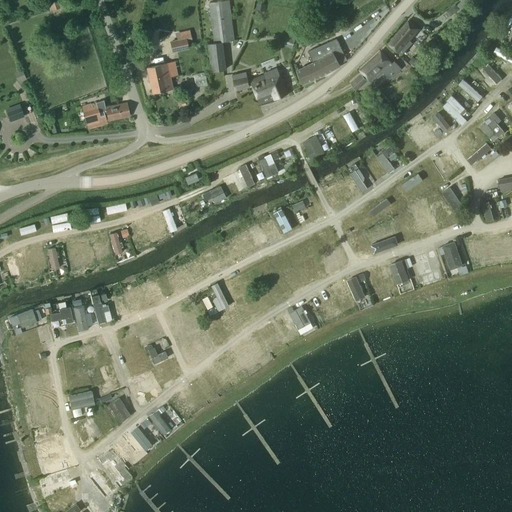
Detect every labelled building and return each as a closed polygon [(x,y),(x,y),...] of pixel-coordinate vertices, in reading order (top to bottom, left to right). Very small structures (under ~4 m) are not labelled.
[(229,0),(210,2),(215,43),(235,41),(229,0)] [(474,0),(462,0),(457,5),(466,14),(474,5),(472,3),(474,0)] [(57,2),(48,5),(50,11),(59,8),(57,2)] [(413,43),(409,40),(419,29),(409,21),(388,44),(402,56),(413,43)] [(192,40),(190,30),(175,33),(177,40),(170,41),(172,53),(189,49),(187,41),(192,40)] [(336,39),(308,51),(313,63),(309,64),(297,71),(303,84),(323,74),(323,75),(340,66),(339,64),(347,60),(336,39)] [(511,53),(497,47),(494,54),(511,61),(511,53)] [(392,64),(381,51),(360,70),(362,73),(350,83),(360,93),(361,93),(368,102),(372,98),(365,89),(383,73),(389,80),(402,69),(395,61),(392,64)] [(423,65),(413,57),(410,62),(419,69),(423,65)] [(146,67),(152,92),(172,88),(166,62),(146,67)] [(488,63),(475,75),(481,81),(485,77),(495,87),(503,78),(488,63)] [(251,81),(252,84),(259,104),(274,98),(275,100),(287,95),(277,69),(264,74),(265,75),(251,81)] [(22,71),(15,74),(19,83),(26,80),(22,71)] [(196,87),(208,84),(205,72),(194,75),(196,87)] [(232,76),(236,90),(249,87),(246,73),(232,76)] [(479,102),(484,97),(465,79),(460,84),(479,102)] [(105,108),(103,101),(95,103),(95,102),(80,107),(82,112),(83,112),(86,121),(85,121),(87,130),(107,124),(106,120),(128,116),(126,103),(105,108)] [(24,117),(19,104),(5,109),(10,123),(24,117)] [(353,132),(366,125),(357,108),(344,114),(353,132)] [(445,132),(452,126),(440,111),(433,117),(445,132)] [(480,124),(493,142),(506,132),(500,124),(503,121),(496,112),(480,124)] [(472,130),(460,140),(465,145),(477,135),(472,130)] [(487,142),(468,159),(473,165),(493,147),(487,142)] [(392,144),(377,156),(390,173),(396,168),(391,161),(399,154),(392,144)] [(272,153),(275,160),(280,157),(277,151),(272,153)] [(449,173),(459,167),(448,151),(443,154),(445,157),(440,160),(449,173)] [(369,154),(372,162),(378,160),(376,153),(369,154)] [(506,154),(488,165),(492,170),(509,160),(506,154)] [(364,163),(376,181),(382,177),(369,159),(364,163)] [(369,188),(364,180),(367,178),(357,162),(348,168),(362,193),(369,188)] [(247,164),(239,167),(249,187),(257,184),(247,164)] [(223,176),(232,196),(243,191),(233,171),(223,176)] [(198,180),(195,173),(185,178),(187,184),(198,180)] [(511,177),(498,180),(501,192),(511,189),(511,177)] [(338,184),(325,190),(332,206),(352,196),(347,186),(341,189),(338,184)] [(455,212),(468,205),(456,184),(443,191),(455,212)] [(205,202),(212,199),(214,203),(227,198),(222,186),(202,193),(205,202)] [(438,223),(452,216),(443,196),(429,202),(438,223)] [(507,197),(500,198),(505,216),(511,214),(507,197)] [(292,205),(295,211),(305,207),(303,201),(292,205)] [(487,222),(495,220),(490,201),(482,203),(487,222)] [(354,215),(358,221),(378,209),(374,203),(354,215)] [(171,208),(164,210),(170,232),(177,230),(171,208)] [(302,216),(306,225),(327,216),(323,208),(302,216)] [(412,211),(423,236),(430,233),(419,208),(412,211)] [(283,211),(276,215),(284,229),(290,225),(283,211)] [(256,221),(267,243),(274,240),(267,225),(274,222),(271,214),(256,221)] [(141,231),(146,229),(151,241),(160,237),(151,215),(137,221),(141,231)] [(161,215),(156,217),(161,226),(165,224),(161,215)] [(221,234),(230,232),(229,229),(233,228),(231,222),(219,225),(221,234)] [(135,224),(128,227),(134,245),(141,242),(135,224)] [(248,224),(241,228),(252,251),(260,248),(248,224)] [(315,236),(318,242),(333,234),(330,228),(315,236)] [(126,229),(120,231),(122,237),(129,235),(126,229)] [(359,258),(365,256),(358,238),(365,235),(363,229),(350,233),(359,258)] [(115,255),(124,252),(117,232),(109,234),(115,255)] [(238,234),(225,238),(233,259),(246,254),(238,234)] [(504,234),(496,235),(499,255),(507,254),(504,234)] [(100,235),(93,237),(99,260),(107,258),(100,235)] [(395,235),(371,245),(375,254),(399,244),(395,235)] [(472,236),(462,239),(467,260),(477,257),(472,236)] [(86,238),(78,240),(84,263),(92,261),(86,238)] [(480,240),(487,267),(495,265),(487,238),(480,240)] [(292,257),(312,247),(309,240),(289,250),(292,257)] [(441,255),(447,253),(451,270),(464,266),(459,242),(439,246),(441,255)] [(71,243),(64,244),(69,263),(76,261),(71,243)] [(331,257),(342,250),(339,244),(320,255),(331,273),(338,269),(331,257)] [(47,249),(52,270),(61,268),(56,247),(47,249)] [(28,273),(34,272),(32,260),(38,258),(37,250),(24,253),(28,273)] [(428,252),(432,263),(439,260),(435,250),(428,252)] [(420,279),(433,276),(427,253),(414,256),(420,279)] [(5,258),(14,278),(21,275),(13,255),(5,258)] [(478,257),(469,260),(472,267),(481,264),(478,257)] [(409,258),(404,260),(407,268),(412,266),(409,258)] [(190,261),(182,265),(192,284),(199,280),(196,274),(203,271),(198,261),(191,264),(190,261)] [(304,267),(311,282),(319,279),(311,263),(304,267)] [(380,267),(368,271),(379,304),(392,299),(380,267)] [(293,277),(299,274),(297,268),(291,271),(293,277)] [(285,276),(294,293),(300,290),(291,273),(285,276)] [(178,291),(184,287),(176,274),(170,278),(178,291)] [(347,280),(357,302),(367,297),(357,275),(347,280)] [(210,315),(229,305),(218,282),(211,286),(217,297),(211,300),(209,295),(202,298),(210,315)] [(275,303),(282,300),(273,283),(266,286),(275,303)] [(339,283),(332,286),(344,311),(350,308),(339,283)] [(160,288),(152,291),(149,284),(142,286),(149,305),(164,299),(160,288)] [(131,285),(125,288),(127,294),(134,292),(131,285)] [(132,315),(140,312),(134,293),(126,295),(132,315)] [(311,301),(321,319),(327,315),(318,298),(311,301)] [(65,302),(59,303),(61,312),(50,314),(51,321),(66,318),(67,323),(74,322),(71,307),(66,307),(65,302)] [(116,321),(122,319),(118,302),(111,303),(116,321)] [(93,326),(92,318),(87,319),(84,305),(74,307),(78,329),(93,326)] [(169,317),(183,312),(180,305),(166,311),(169,317)] [(291,312),(304,337),(317,331),(304,305),(291,312)] [(38,306),(9,318),(15,334),(44,322),(38,306)] [(230,315),(224,318),(233,332),(238,329),(230,315)] [(274,323),(285,339),(295,332),(285,316),(274,323)] [(264,353),(276,345),(265,329),(258,333),(261,338),(256,341),(264,353)] [(278,343),(282,340),(274,330),(270,334),(278,343)] [(201,331),(192,336),(196,344),(206,339),(201,331)] [(191,340),(179,348),(191,365),(202,357),(191,340)] [(17,359),(44,352),(41,343),(14,350),(17,359)] [(232,351),(248,371),(254,366),(239,346),(232,351)] [(156,364),(169,356),(165,350),(159,354),(154,347),(148,351),(156,364)] [(140,356),(127,361),(129,367),(142,363),(140,356)] [(219,363),(231,378),(237,373),(225,358),(219,363)] [(30,369),(48,367),(47,360),(29,362),(30,369)] [(112,363),(106,365),(114,390),(120,388),(112,363)] [(217,365),(204,374),(217,393),(224,388),(216,378),(223,373),(217,365)] [(157,376),(164,374),(161,366),(154,368),(157,376)] [(162,386),(182,374),(178,367),(158,379),(162,386)] [(156,390),(150,372),(131,378),(137,397),(156,390)] [(34,389),(35,394),(54,389),(50,373),(32,378),(34,389)] [(190,385),(200,402),(206,399),(196,381),(190,385)] [(100,398),(107,396),(103,383),(96,385),(100,398)] [(69,395),(73,417),(83,415),(81,407),(95,404),(93,391),(69,395)] [(35,405),(54,400),(52,392),(33,396),(35,405)] [(101,404),(112,399),(110,395),(99,400),(101,404)] [(168,402),(185,422),(192,416),(175,396),(168,402)] [(121,397),(108,403),(119,423),(131,416),(121,397)] [(36,422),(57,417),(55,409),(34,414),(36,422)] [(158,409),(149,417),(165,436),(175,428),(158,409)] [(75,424),(84,444),(93,440),(84,420),(75,424)] [(31,430),(33,438),(61,431),(59,423),(31,430)] [(138,426),(130,432),(146,451),(153,445),(138,426)] [(40,444),(43,458),(58,455),(60,463),(70,460),(65,438),(40,444)] [(112,447),(125,465),(138,456),(126,438),(112,447)] [(121,468),(125,465),(112,451),(109,454),(121,468)] [(102,464),(117,483),(124,477),(108,458),(102,464)] [(99,470),(91,475),(104,499),(113,494),(99,470)] [(46,486),(42,487),(45,496),(53,494),(50,486),(72,480),(70,471),(44,478),(46,486)] [(54,503),(73,497),(71,489),(52,495),(54,503)] [(86,503),(91,511),(103,511),(93,498),(86,503)]
